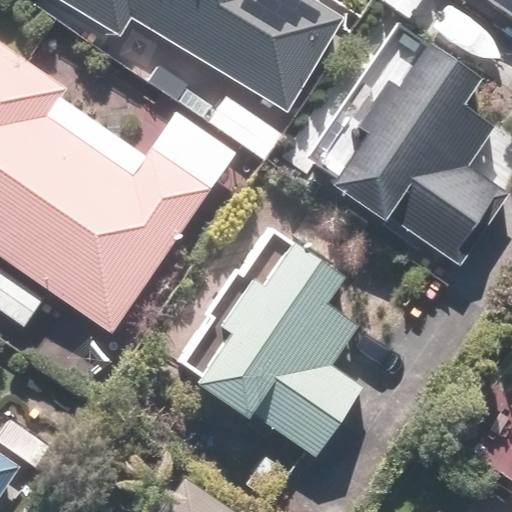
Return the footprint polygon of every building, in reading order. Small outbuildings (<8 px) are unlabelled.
[(71,0),(127,34),(137,17),(290,109),(347,15),(321,0),(71,0)] [(511,0),(487,0),(511,15),(511,0)] [(455,3),(433,34),(484,69),(505,39),(455,3)] [(0,252),(116,331),(239,149),(179,108),(152,149),(70,94),(76,85),(0,34),(0,252)] [(404,84),(396,78),(365,122),(378,131),(346,177),(462,259),(509,194),(474,169),(506,123),(471,99),(489,73),(484,69),(438,37),(404,84)] [(288,238),(272,227),(178,358),(319,459),(370,388),(335,363),(362,326),(334,306),(358,272),(296,227),(288,238)] [(0,269),(0,306),(33,329),(50,303),(0,269)] [(0,497),(24,461),(0,444),(0,497)] [(247,511),(182,471),(156,511),(247,511)]
